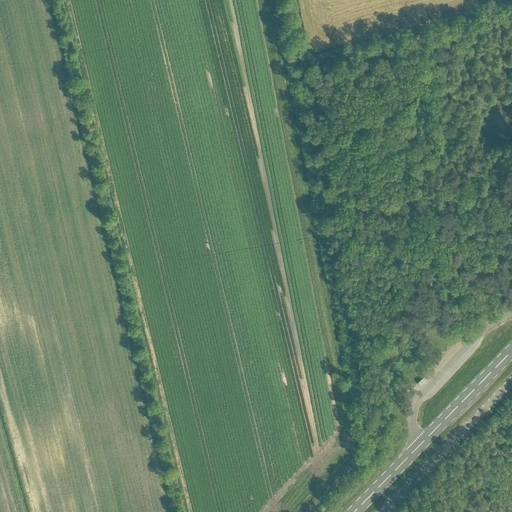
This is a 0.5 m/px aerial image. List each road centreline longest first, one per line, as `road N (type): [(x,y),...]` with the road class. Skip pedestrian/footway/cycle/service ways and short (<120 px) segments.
road 1 (primary): [(353,511),(511,349)]
road 2 (unclassified): [(382,511),(511,379)]
